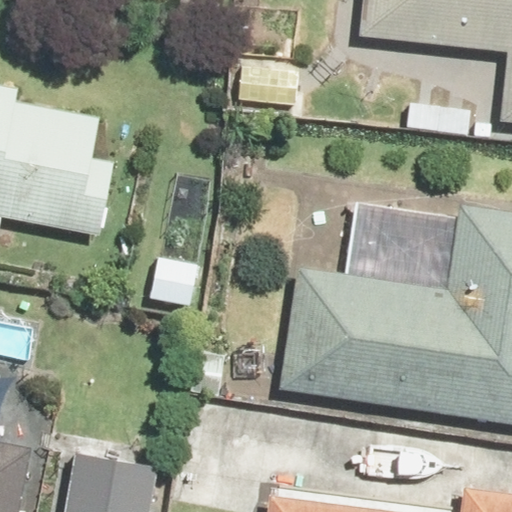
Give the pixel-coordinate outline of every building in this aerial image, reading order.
[(220,0),(170,0),(169,15),(218,22),(220,0)] [(494,49),(487,117),(511,119),(511,0),(350,0),(347,33),(494,49)] [(282,108),(284,65),(228,63),(227,106),(282,108)] [(0,218),(93,237),(108,162),(78,156),(85,119),(5,103),(9,86),(0,84),(0,218)] [(281,262),(262,389),(511,426),(511,211),(446,201),(434,284),(281,262)] [(196,270),(143,258),(134,296),(188,308),(196,270)] [(225,350),(183,344),(176,395),(217,401),(225,350)] [(0,511),(11,511),(25,445),(0,439),(0,511)] [(60,454),(50,511),(138,511),(145,467),(60,454)] [(406,511),(262,495),(259,511),(511,511),(511,493),(448,486),(444,511),(406,511)]
